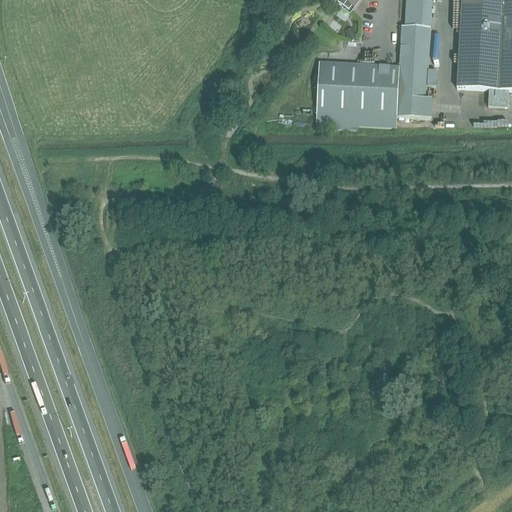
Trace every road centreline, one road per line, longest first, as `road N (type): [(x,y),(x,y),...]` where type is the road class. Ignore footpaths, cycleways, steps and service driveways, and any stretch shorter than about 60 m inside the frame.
road 1 (motorway): [(116,511),(0,198)]
road 2 (motorway): [(73,312),(0,78)]
road 3 (motorway): [(0,284),(81,511)]
road 4 (motorway): [(144,511),(73,312)]
road 5 (motorway): [(73,312),(0,120)]
road 6 (motorway): [(0,356),(55,511)]
